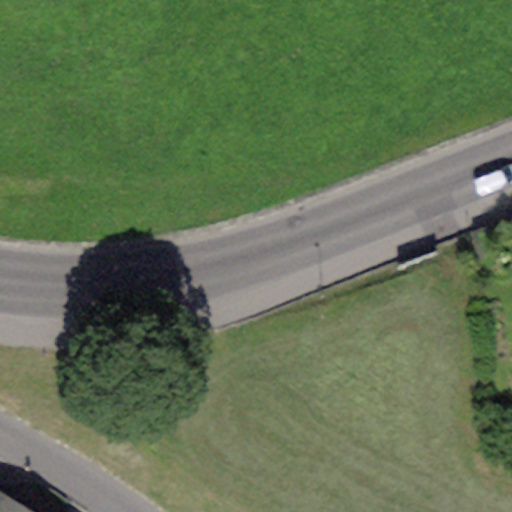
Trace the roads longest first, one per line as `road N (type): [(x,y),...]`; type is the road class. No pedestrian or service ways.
road 1 (tertiary): [(511,159),(291,245),(160,281),(0,279)]
road 2 (residential): [(0,430),(128,511)]
